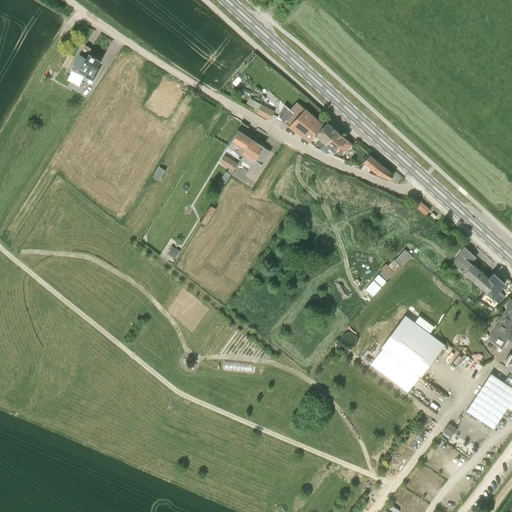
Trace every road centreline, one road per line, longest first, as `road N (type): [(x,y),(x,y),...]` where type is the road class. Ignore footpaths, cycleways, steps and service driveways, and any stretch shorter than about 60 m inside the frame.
road 1 (unclassified): [(422,176),(401,189),(304,148),(83,11)]
road 2 (primary): [(422,176),(226,0)]
road 3 (primary): [(511,258),(422,176)]
